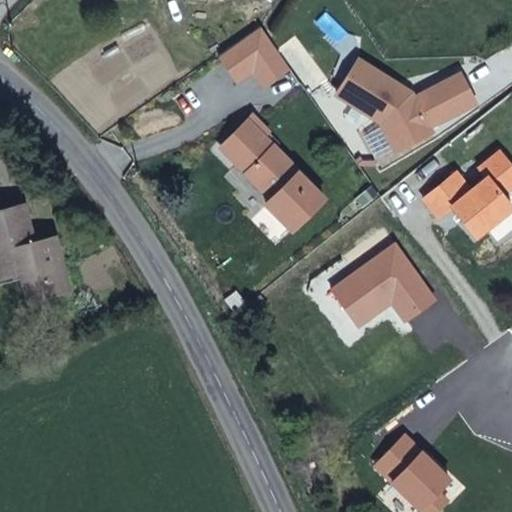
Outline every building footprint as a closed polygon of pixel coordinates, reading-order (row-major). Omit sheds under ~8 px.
[(262,27),(220,56),(238,82),(254,70),(266,86),(291,68),(262,27)] [(475,103),(461,77),(460,75),(414,98),(412,94),(358,61),(337,95),(381,123),(383,126),(396,151),(432,132),(429,128),(475,103)] [(326,199),(267,141),(273,136),(253,117),(226,144),(240,158),(237,163),(274,200),(267,204),(294,231),(326,199)] [(240,158),(226,144),(222,148),(237,163),(240,158)] [(471,191),(456,173),(425,199),(440,218),(453,207),(477,237),(511,208),(511,206),(503,195),(511,187),(511,167),(500,152),(480,169),(487,178),(471,191)] [(0,278),(21,273),(23,285),(28,303),(68,292),(54,238),(46,241),(34,244),(23,206),(0,212),(0,278)] [(388,296),(392,302),(406,321),(435,301),(395,245),(332,290),(358,326),(386,307),(381,300),(388,296)] [(386,307),(392,302),(388,296),(381,300),(386,307)] [(405,435),(375,465),(423,511),(436,511),(448,501),(438,492),(450,479),(405,435)]
